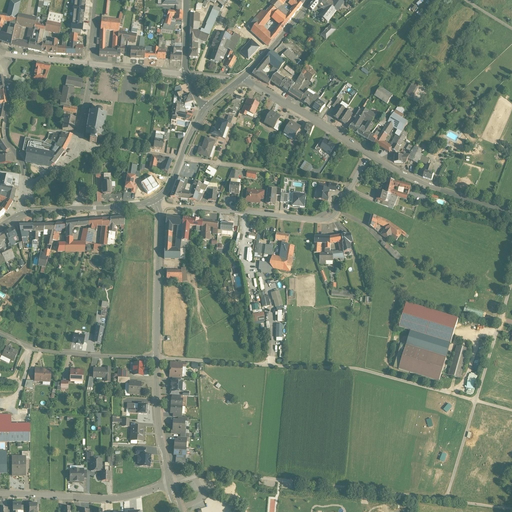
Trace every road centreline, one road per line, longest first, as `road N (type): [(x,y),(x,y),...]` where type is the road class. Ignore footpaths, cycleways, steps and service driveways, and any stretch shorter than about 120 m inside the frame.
road 1 (track): [(159,358),(358,372),(475,401)]
road 2 (track): [(446,499),(196,475)]
road 3 (residential): [(0,493),(111,499),(171,482)]
road 4 (residential): [(159,358),(39,350),(0,334)]
road 5 (tertiary): [(156,203),(159,358)]
road 6 (residential): [(156,203),(310,219)]
road 7 (residential): [(369,155),(511,215)]
road 8 (residential): [(242,79),(369,155)]
road 9 (residential): [(22,183),(6,133),(4,53)]
road 10 (secondary): [(22,212),(153,199)]
road 11 (track): [(511,281),(475,401)]
road 12 (tertiary): [(159,358),(171,482)]
